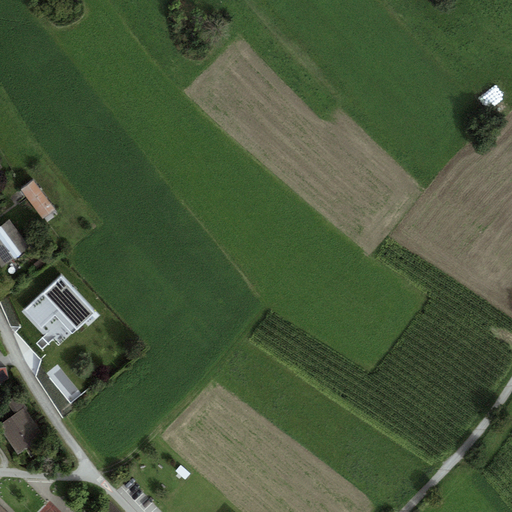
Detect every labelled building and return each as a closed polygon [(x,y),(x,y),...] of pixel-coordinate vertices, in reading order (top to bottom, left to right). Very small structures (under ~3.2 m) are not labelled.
[(495,83),(483,98),(495,109),(508,94),(495,83)] [(31,182),(18,192),(40,220),(53,211),(31,182)] [(9,222),(0,228),(0,267),(1,268),(28,248),(9,222)] [(54,287),(27,299),(46,342),(85,324),(75,302),(63,307),(54,287)] [(0,383),(10,382),(7,367),(0,368),(0,383)] [(24,409),(0,423),(0,426),(17,455),(43,439),(24,409)]
